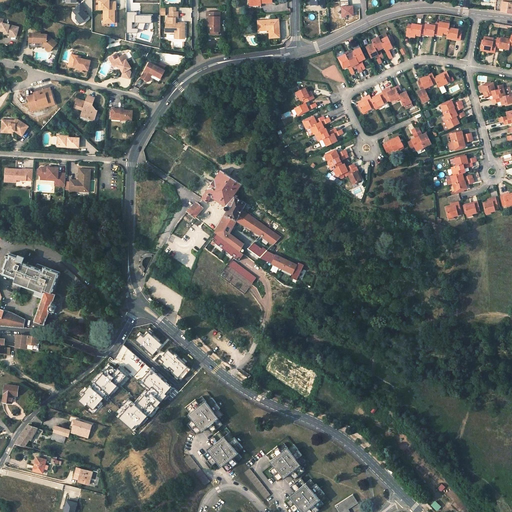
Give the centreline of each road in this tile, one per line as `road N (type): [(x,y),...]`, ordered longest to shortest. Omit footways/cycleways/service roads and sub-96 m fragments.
road 1 (tertiary): [(402,494),(347,442),(246,391),(140,304)]
road 2 (residential): [(466,64),(411,61),(348,94),(344,103),(363,141)]
road 3 (unclassified): [(0,463),(19,426),(103,354)]
road 4 (tertiary): [(140,304),(128,277),(130,161)]
road 5 (residential): [(0,152),(130,161)]
road 6 (residential): [(158,112),(132,96),(35,73)]
road 7 (tertiary): [(297,52),(412,7)]
